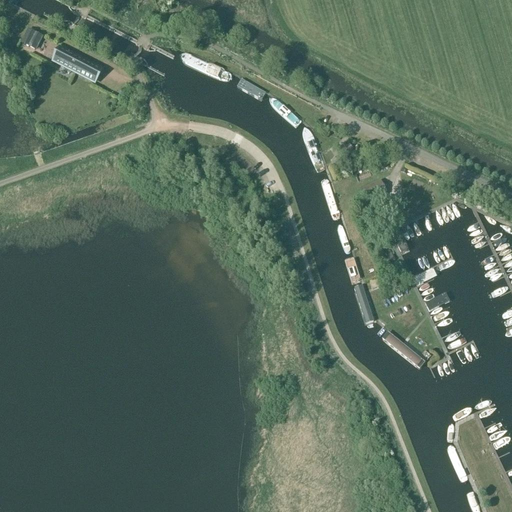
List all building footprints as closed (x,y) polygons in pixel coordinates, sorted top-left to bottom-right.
[(43,38),(27,30),(27,31),(21,45),(36,52),(43,38)] [(95,83),(101,71),(60,51),(54,62),(95,83)] [(344,159),(354,152),(349,145),(339,152),(344,159)] [(369,204),(388,196),(382,183),(363,191),(369,204)] [(373,288),(380,286),(378,278),(371,280),(373,288)] [(391,323),(389,325),(431,358),(433,355),(391,323)]
